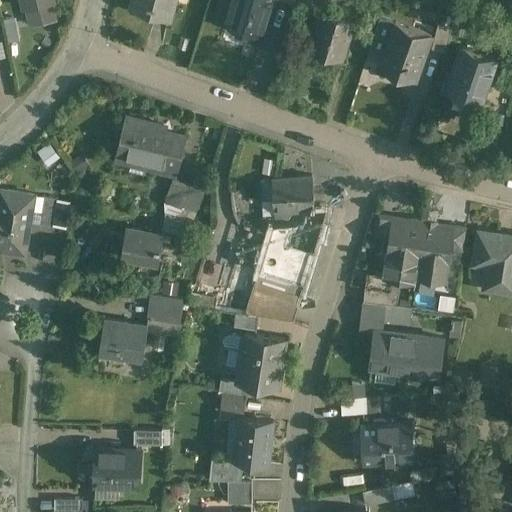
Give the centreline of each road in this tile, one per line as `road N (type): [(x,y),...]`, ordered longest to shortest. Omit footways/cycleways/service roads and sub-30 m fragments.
road 1 (residential): [(291,511),(308,365),(370,158)]
road 2 (residential): [(370,158),(83,46)]
road 3 (residential): [(29,511),(31,301)]
road 4 (residential): [(511,194),(370,158)]
road 5 (residential): [(83,46),(55,89),(0,137)]
